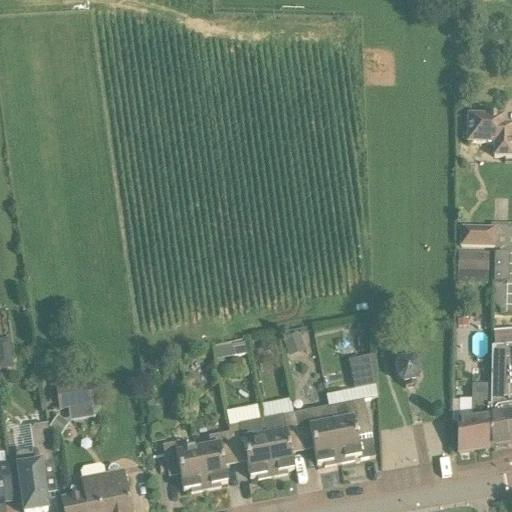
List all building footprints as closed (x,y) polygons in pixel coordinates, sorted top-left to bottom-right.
[(511,128),(504,128),(504,119),(468,118),(467,146),(494,146),(494,159),(511,159),(511,128)] [(461,249),(494,250),(494,231),(461,230),(461,249)] [(508,284),(508,255),(495,255),(494,284),(508,284)] [(458,256),(458,274),(488,275),(488,257),(458,256)] [(457,322),(457,330),(468,330),(468,322),(457,322)] [(366,324),(356,326),(358,333),(368,331),(366,324)] [(299,336),(282,341),(287,356),(303,350),(299,336)] [(277,341),(262,344),(265,355),(279,352),(277,341)] [(491,391),(490,451),(511,446),(511,343),(491,346),(491,353),(491,391)] [(232,347),(235,359),(246,357),(244,344),(232,347)] [(405,391),(416,389),(416,384),(417,384),(421,378),(418,365),(413,361),(412,361),(411,356),(399,358),(400,363),(399,363),(395,369),(397,382),(403,386),(404,386),(405,391)] [(377,387),(376,362),(355,366),(360,391),(377,387)] [(159,373),(154,363),(144,368),(150,378),(159,373)] [(53,380),(55,392),(58,412),(91,407),(87,387),(71,390),(69,377),(53,380)] [(490,451),(491,391),(473,390),(472,421),(458,423),(459,456),(490,451)] [(263,420),(292,414),(289,401),(260,407),(263,420)] [(328,409),(339,467),(354,464),(354,461),(361,460),(361,463),(375,460),(371,441),(366,442),(365,437),(370,436),(364,402),(328,409)] [(228,426),(259,422),(257,409),(226,412),(228,426)] [(301,449),(312,447),(317,469),(324,467),(324,470),(339,467),(328,409),(294,416),(301,449)] [(261,423),(272,480),(287,477),(287,474),(294,473),(290,452),(301,449),(294,416),(282,419),(261,423)] [(61,436),(67,427),(56,419),(50,429),(61,436)] [(228,429),(229,435),(234,463),(246,460),(250,482),(257,480),(258,483),(272,480),(261,423),(228,429)] [(52,465),(47,427),(34,429),(30,434),(33,454),(19,456),(16,461),(23,511),(47,511),(41,467),(52,465)] [(195,441),(206,494),(221,491),(220,488),(227,486),(223,465),(234,463),(229,435),(195,441)] [(206,494),(195,441),(162,448),(167,476),(179,473),(183,495),(190,493),(191,496),(206,494)] [(13,504),(8,467),(0,467),(0,511),(3,511),(2,505),(13,504)] [(110,477),(83,483),(80,483),(83,498),(61,503),(63,511),(130,511),(121,470),(117,467),(112,467),(109,472),(110,477)]
